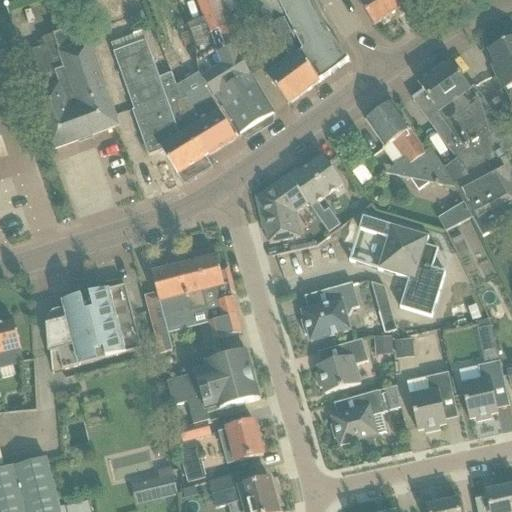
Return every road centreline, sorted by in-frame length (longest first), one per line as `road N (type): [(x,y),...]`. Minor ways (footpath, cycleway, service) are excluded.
road 1 (residential): [(310,496),(221,191)]
road 2 (tertiary): [(0,268),(221,191)]
road 3 (residential): [(310,496),(511,452)]
road 4 (tertiary): [(221,191),(381,73)]
road 5 (tertiary): [(381,73),(456,22),(511,0)]
